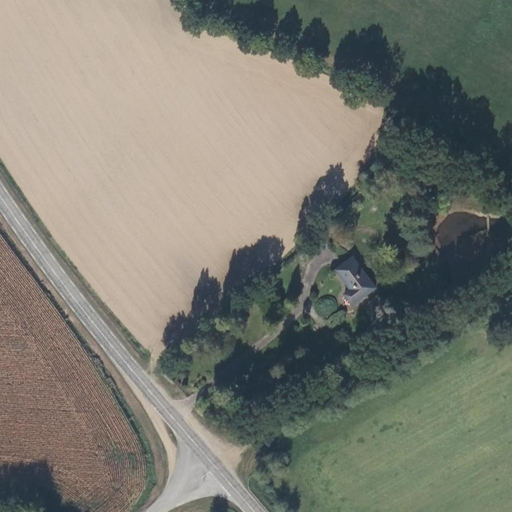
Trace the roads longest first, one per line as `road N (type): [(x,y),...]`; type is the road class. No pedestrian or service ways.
road 1 (secondary): [(211,466),(0,196)]
road 2 (unknown): [(376,208),(229,348),(156,401)]
